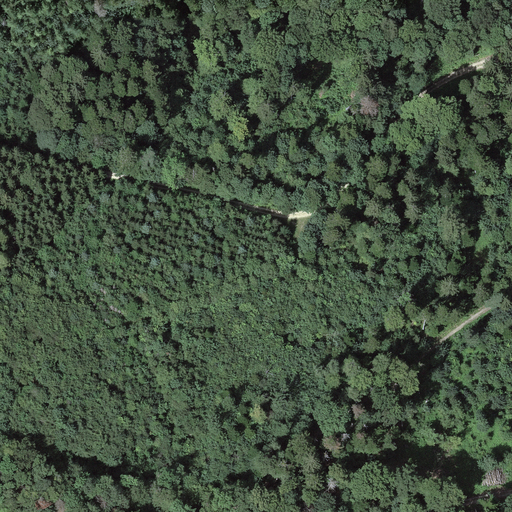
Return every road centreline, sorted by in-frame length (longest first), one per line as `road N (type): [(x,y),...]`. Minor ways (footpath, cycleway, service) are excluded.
road 1 (track): [(511,53),(435,86),(389,121),(326,206),(300,214),(0,152)]
road 2 (track): [(511,293),(316,436)]
road 3 (track): [(265,137),(435,86)]
road 4 (track): [(110,176),(0,292)]
